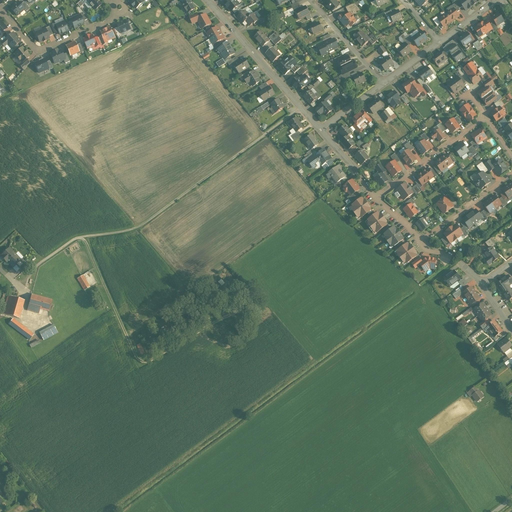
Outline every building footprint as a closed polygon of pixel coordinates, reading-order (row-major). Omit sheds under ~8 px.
[(89,0),(87,2),(90,4),(89,5),(92,8),(95,11),(102,5),(99,2),(98,0),(89,0)] [(131,0),(130,1),(129,2),(132,4),(131,5),(133,7),(134,7),(136,9),(139,6),(140,7),(141,6),(142,5),(143,4),(143,3),(144,2),(142,1),(143,1),(142,0),(131,0)] [(189,0),(186,2),(182,4),(182,5),(188,14),(188,13),(191,12),(195,9),(192,3),(189,0)] [(239,5),(234,0),(225,0),(223,3),(228,8),(227,8),(231,12),(239,5)] [(334,0),(326,0),(323,2),(331,11),(339,5),(334,0)] [(459,1),(457,0),(456,0),(453,2),(455,4),(459,9),(462,7),(459,2),(459,1)] [(460,0),(459,1),(459,2),(462,7),(465,11),(469,8),(470,8),(472,7),(466,0),(460,0)] [(20,5),(18,2),(13,6),(10,9),(17,16),(24,10),(20,5)] [(29,9),(24,2),(20,5),(24,10),(26,12),(29,9)] [(354,3),(345,8),(348,13),(350,12),(353,15),(359,9),(354,3)] [(455,4),(451,6),(453,9),(456,13),(460,10),(459,9),(455,4)] [(301,9),(295,12),(299,20),(306,17),(310,15),(308,11),(307,11),(306,7),(301,9)] [(292,9),(283,13),(285,17),(294,13),(292,9)] [(453,9),(446,15),(451,22),(458,16),(456,13),(453,9)] [(392,14),(389,15),(390,16),(393,22),(402,18),(398,11),(392,14)] [(88,19),(83,13),(82,12),(79,14),(79,15),(82,22),(88,19)] [(246,12),(243,14),(242,13),(240,15),(237,18),(242,24),(247,20),(250,17),(246,12)] [(197,13),(189,16),(192,24),(196,22),(195,19),(198,17),(197,13)] [(350,13),(344,18),(341,15),(338,18),(342,23),(342,24),(344,26),(345,26),(346,27),(349,25),(351,27),(355,23),(354,21),(354,18),(350,13)] [(498,13),(497,13),(494,15),(494,16),(492,18),(494,22),(497,26),(499,24),(500,23),(503,21),(502,19),(502,18),(500,16),(499,16),(498,13)] [(259,20),(253,14),(250,17),(247,20),(249,22),(248,24),(250,26),(253,23),(254,24),(259,20)] [(79,15),(74,17),(75,18),(70,20),(74,29),(83,24),(82,22),(79,15)] [(205,15),(197,19),(202,29),(211,24),(205,15)] [(438,20),(441,24),(443,27),(451,22),(446,15),(438,20)] [(438,20),(436,17),(432,20),(437,26),(441,24),(438,20)] [(127,21),(117,25),(118,28),(121,34),(125,32),(125,33),(131,30),(130,30),(131,29),(127,21)] [(489,25),(486,21),(480,25),(486,33),(492,30),(492,29),(489,25)] [(64,22),(56,26),(55,24),(53,25),(56,33),(58,32),(59,35),(63,34),(66,33),(65,32),(68,31),(64,22)] [(499,24),(497,26),(494,22),(492,23),(497,31),(501,28),(499,24)] [(319,23),(309,27),(313,35),(322,30),(319,23)] [(480,25),(474,29),(477,33),(479,37),(482,35),(482,36),(486,33),(480,25)] [(49,27),(44,29),(45,29),(48,37),(53,35),(49,27)] [(110,28),(101,32),(103,37),(105,41),(114,36),(110,28)] [(213,30),(207,33),(207,34),(210,39),(220,33),(217,28),(213,30)] [(45,29),(35,33),(39,43),(43,42),(46,41),(46,40),(49,39),(48,37),(45,29)] [(422,32),(416,37),(416,36),(412,39),(414,41),(418,47),(428,39),(422,31),(421,32),(422,32)] [(269,41),(261,32),(259,34),(258,34),(254,37),(262,47),(269,41)] [(6,39),(1,43),(4,47),(7,44),(11,49),(12,49),(17,45),(20,42),(13,33),(6,39)] [(220,33),(210,39),(213,44),(213,45),(219,41),(224,39),(220,33)] [(362,33),(355,39),(362,46),(369,41),(370,40),(369,38),(367,39),(362,33)] [(467,33),(462,37),(458,39),(464,47),(472,40),(467,33)] [(412,39),(409,35),(406,38),(407,39),(410,44),(414,41),(412,39)] [(92,36),(90,37),(89,36),(86,37),(87,38),(84,40),(88,49),(92,47),(93,47),(92,47),(95,45),(97,45),(94,39),(92,36)] [(374,36),(370,40),(369,41),(372,45),(377,40),(374,36)] [(277,38),(273,42),(276,45),(282,40),(279,37),(277,38)] [(334,39),(324,44),(325,45),(328,52),(329,52),(338,47),(334,39)] [(454,41),(446,47),(447,50),(448,50),(452,56),(451,56),(456,63),(464,57),(459,51),(457,53),(457,52),(459,50),(456,46),(457,45),(454,41)] [(74,43),(66,46),(70,56),(77,52),(78,52),(76,46),(74,43)] [(229,43),(219,49),(225,60),(235,53),(229,43)] [(405,43),(397,50),(403,57),(411,50),(405,43)] [(325,45),(318,48),(322,56),(329,53),(329,52),(328,52),(325,45)] [(386,52),(382,47),(378,50),(382,55),(386,52)] [(24,51),(22,48),(14,55),(21,63),(26,60),(29,57),(27,54),(25,51),(24,51)] [(275,52),(272,49),(266,54),(273,62),(280,56),(276,51),(275,52)] [(57,51),(52,52),(53,54),(50,55),(54,64),(63,60),(64,60),(62,55),(60,51),(57,52),(57,51)] [(440,52),(432,58),(437,65),(446,59),(442,53),(440,52)] [(348,56),(338,61),(342,68),(342,69),(352,64),(351,63),(348,56)] [(237,57),(227,62),(229,65),(232,63),(234,66),(240,62),(237,57)] [(290,57),(285,62),(284,62),(278,68),(284,75),(291,70),(291,69),(297,65),(295,63),(290,57)] [(388,57),(379,64),(385,71),(394,65),(388,57)] [(42,59),(38,61),(39,62),(34,64),(38,73),(48,69),(45,63),(44,59),(43,60),(42,59)] [(223,59),(216,63),(219,68),(226,64),(223,59)] [(26,60),(21,63),(18,64),(23,70),(30,64),(26,60)] [(240,62),(234,66),(239,74),(250,67),(246,60),(242,62),(241,61),(240,62)] [(352,64),(342,69),(342,68),(340,69),(342,74),(348,71),(348,72),(357,67),(354,62),(351,63),(352,64)] [(469,76),(477,70),(472,63),(464,69),(469,76)] [(297,65),(291,69),(291,70),(294,74),(300,69),(297,65)] [(303,66),(300,69),(294,74),(296,72),(300,76),(301,76),(307,71),(303,66)] [(427,67),(418,74),(425,84),(428,81),(426,79),(433,74),(427,67)] [(481,67),(477,70),(482,76),(486,73),(481,67)] [(469,76),(468,77),(474,84),(480,80),(483,78),(482,76),(477,70),(469,76)] [(250,75),(244,78),(244,79),(247,84),(250,82),(252,85),(256,83),(256,84),(260,82),(256,76),(257,75),(255,71),(250,75)] [(248,72),(239,77),(242,81),(244,79),(244,78),(250,75),(248,72)] [(486,73),(482,76),(483,78),(480,80),(483,84),(490,79),(486,73)] [(362,74),(353,78),(357,86),(366,81),(362,74)] [(433,74),(426,79),(428,81),(429,83),(436,78),(433,74)] [(304,76),(300,80),(298,77),(291,83),(299,92),(305,86),(310,82),(304,76)] [(458,78),(457,77),(452,80),(459,90),(464,87),(463,85),(458,78)] [(416,85),(411,79),(402,86),(408,93),(410,92),(414,98),(416,97),(417,97),(420,95),(420,94),(421,93),(416,85)] [(490,79),(483,84),(485,87),(487,86),(488,88),(493,84),(490,79)] [(459,90),(452,80),(447,84),(448,85),(453,92),(454,94),(459,90)] [(266,83),(259,87),(262,92),(269,87),(266,83)] [(427,94),(421,85),(416,85),(421,93),(424,96),(427,94)] [(485,87),(477,93),(483,100),(492,93),(488,88),(487,86),(485,87)] [(262,92),(259,94),(264,101),(274,95),(269,87),(262,92)] [(313,95),(310,91),(303,96),(307,101),(307,102),(310,105),(320,97),(316,93),(313,95)] [(394,91),(386,98),(391,105),(393,103),(400,99),(394,91)] [(328,94),(322,100),(324,103),(325,102),(326,102),(331,98),(328,94)] [(385,110),(377,99),(367,107),(373,114),(378,111),(381,115),(386,111),(385,110)] [(279,100),(271,105),(276,113),(284,108),(279,100)] [(500,100),(494,104),(497,109),(499,107),(500,108),(503,105),(500,100)] [(268,102),(261,107),(263,110),(270,106),(268,102)] [(324,103),(315,111),(320,116),(323,113),(325,116),(332,110),(326,102),(325,102),(324,103)] [(468,105),(460,111),(468,121),(469,121),(469,122),(473,119),(472,118),(476,115),(468,105)] [(497,109),(491,114),(492,115),(492,116),(493,117),(496,121),(505,115),(500,108),(499,107),(497,109)] [(394,114),(389,108),(385,110),(386,111),(390,117),(394,114)] [(362,111),(357,115),(357,116),(352,120),(356,125),(353,128),(358,134),(372,122),(362,111)] [(390,117),(386,111),(381,115),(386,121),(391,118),(390,117)] [(462,123),(457,117),(453,119),(458,126),(462,123)] [(303,128),(296,118),(289,123),(297,133),(299,132),(303,128)] [(453,119),(449,122),(448,122),(446,123),(446,124),(446,125),(452,133),(459,128),(458,126),(453,119)] [(511,124),(510,121),(502,126),(507,132),(511,128),(511,124)] [(445,131),(440,124),(436,126),(439,129),(442,133),(445,131)] [(342,129),(339,131),(339,132),(339,131),(342,134),(341,134),(345,139),(348,136),(352,133),(345,126),(342,129)] [(442,133),(439,129),(433,133),(433,134),(430,136),(433,140),(436,138),(440,142),(445,138),(442,133)] [(480,130),(475,134),(473,133),(471,135),(474,140),(477,144),(481,141),(483,141),(485,139),(485,138),(486,138),(480,130)] [(297,133),(293,136),(296,140),(302,136),(299,132),(297,133)] [(424,133),(420,136),(424,141),(425,142),(429,139),(424,133)] [(318,145),(311,135),(304,140),(308,146),(310,145),(312,148),(313,149),(313,148),(318,145)] [(355,144),(348,136),(345,139),(341,142),(348,150),(355,144)] [(362,139),(356,144),(359,147),(365,142),(362,139)] [(477,144),(474,140),(470,143),(472,146),(475,151),(480,147),(477,144)] [(425,142),(424,141),(416,147),(422,155),(430,149),(425,142)] [(409,142),(404,146),(407,151),(408,150),(410,152),(414,149),(409,142)] [(467,150),(462,143),(460,144),(460,145),(458,146),(454,149),(456,151),(456,153),(457,155),(458,155),(460,157),(466,153),(468,152),(467,150)] [(475,151),(472,146),(467,150),(468,152),(466,153),(468,157),(470,155),(472,157),(477,153),(475,151)] [(330,159),(324,150),(314,156),(314,157),(317,155),(320,160),(323,164),(320,166),(321,166),(325,163),(330,159)] [(407,151),(401,156),(404,159),(403,160),(408,166),(416,160),(410,152),(408,150),(407,151)] [(361,151),(355,156),(362,165),(369,159),(361,151)] [(308,156),(305,158),(308,162),(314,157),(314,156),(312,153),(308,156)] [(400,161),(395,154),(390,157),(394,161),(396,164),(400,161)] [(314,157),(308,162),(311,166),(320,160),(317,155),(314,157)] [(448,157),(446,155),(442,158),(442,157),(440,158),(447,167),(452,163),(448,157)] [(456,162),(451,155),(448,157),(452,163),(453,164),(456,162)] [(447,167),(440,158),(438,160),(435,163),(436,165),(441,172),(441,171),(447,167)] [(330,159),(325,163),(328,167),(334,163),(330,159)] [(493,165),(492,166),(494,169),(499,176),(507,170),(507,169),(507,168),(505,165),(504,165),(500,160),(493,165)] [(396,164),(394,161),(390,164),(390,167),(387,169),(393,177),(401,171),(396,164)] [(490,161),(484,165),(488,171),(489,172),(494,169),(492,166),(493,165),(490,161)] [(484,165),(482,163),(476,167),(482,174),(483,173),(484,174),(488,171),(484,165)] [(385,171),(380,164),(375,168),(380,175),(382,174),(385,171)] [(441,172),(436,165),(433,168),(439,175),(442,172),(441,171),(441,172)] [(339,166),(326,175),(328,179),(331,177),(331,178),(332,177),(337,183),(341,180),(344,177),(340,171),(341,170),(339,166)] [(429,171),(427,169),(423,172),(423,171),(421,172),(428,181),(433,177),(429,171)] [(437,176),(432,169),(429,171),(433,177),(434,178),(437,176)] [(428,181),(421,172),(419,174),(420,174),(416,177),(418,179),(422,186),(422,185),(428,181)] [(482,174),(474,180),(476,183),(475,183),(475,185),(477,187),(478,187),(479,186),(481,189),(490,182),(484,174),(483,173),(482,174)] [(380,175),(375,179),(380,186),(387,181),(382,174),(380,175)] [(422,186),(418,179),(415,182),(417,185),(420,189),(423,186),(422,185),(422,186)] [(352,180),(344,187),(343,189),(345,192),(348,192),(350,196),(351,196),(355,193),(359,190),(352,180)] [(407,186),(405,184),(397,190),(404,200),(413,194),(412,194),(414,193),(411,189),(410,187),(407,187),(407,186)] [(417,185),(411,189),(414,193),(416,195),(422,191),(420,189),(417,185)] [(450,193),(445,186),(439,190),(445,197),(450,193)] [(511,191),(508,186),(502,190),(504,193),(507,197),(508,199),(509,199),(511,197),(511,196),(511,191)] [(355,193),(351,196),(350,196),(347,198),(348,200),(350,203),(351,203),(358,198),(355,193)] [(498,200),(495,196),(490,199),(488,200),(495,209),(501,205),(498,200)] [(502,197),(498,200),(501,205),(503,208),(507,205),(505,202),(504,200),(502,197)] [(446,198),(437,204),(444,214),(453,207),(446,198)] [(363,201),(362,199),(352,206),(353,207),(351,209),(358,218),(360,217),(361,218),(371,211),(369,209),(370,208),(364,200),(363,201)] [(411,199),(404,204),(407,208),(411,204),(412,205),(415,203),(411,199)] [(488,200),(487,201),(483,205),(486,209),(489,213),(490,213),(495,209),(488,200)] [(407,208),(404,210),(407,214),(410,219),(418,213),(412,205),(411,204),(407,208)] [(489,213),(486,209),(482,212),(487,218),(491,215),(490,213),(489,213)] [(476,210),(471,214),(470,214),(469,215),(475,223),(482,218),(479,214),(476,210)] [(487,218),(482,212),(479,214),(482,218),(484,222),(487,219),(487,218)] [(377,213),(368,221),(369,223),(368,224),(374,232),(375,231),(377,233),(387,226),(385,223),(386,222),(380,215),(379,216),(377,213)] [(424,213),(418,217),(420,221),(423,218),(424,219),(427,216),(424,213)] [(469,215),(468,215),(468,216),(463,220),(464,222),(468,228),(469,228),(475,223),(469,215)] [(420,221),(416,224),(422,232),(430,226),(429,225),(424,219),(423,218),(420,221)] [(468,228),(464,222),(461,224),(463,227),(466,232),(470,229),(469,228),(468,228)] [(456,225),(451,228),(449,229),(457,239),(460,237),(459,236),(462,234),(459,230),(456,225)] [(463,227),(459,230),(462,234),(464,237),(468,235),(466,232),(463,227)] [(394,228),(384,235),(386,237),(385,238),(390,246),(391,245),(393,247),(403,240),(401,237),(397,230),(396,231),(394,228)] [(449,229),(447,230),(448,231),(443,234),(445,237),(450,243),(453,241),(454,242),(457,239),(449,229)] [(450,243),(445,237),(441,240),(446,247),(451,244),(450,243)] [(491,239),(485,243),(490,249),(492,248),(496,246),(491,239)] [(410,245),(408,246),(407,244),(397,252),(398,253),(397,254),(404,263),(405,262),(406,264),(416,257),(415,255),(416,254),(410,245)] [(9,248),(1,257),(6,263),(7,262),(13,268),(15,266),(21,261),(20,260),(15,255),(9,248)] [(490,249),(484,253),(491,263),(499,257),(492,248),(490,249)] [(419,258),(412,264),(415,269),(420,265),(419,264),(422,262),(419,258)] [(435,259),(427,258),(422,262),(419,264),(420,265),(421,267),(423,267),(426,271),(429,268),(434,269),(435,259)] [(28,266),(22,259),(20,260),(21,261),(15,266),(22,272),(28,266)] [(453,272),(448,276),(444,279),(450,287),(460,279),(454,271),(453,271),(453,272)] [(89,288),(82,275),(77,279),(84,291),(89,288)] [(508,276),(503,280),(500,282),(500,283),(504,289),(508,286),(511,283),(511,281),(511,282),(508,276)] [(463,279),(458,283),(462,288),(467,284),(463,279)] [(500,283),(496,286),(502,295),(503,294),(508,301),(511,297),(511,292),(508,286),(504,289),(500,283)] [(462,288),(452,295),(456,299),(463,294),(465,292),(462,288)] [(465,292),(463,294),(470,304),(479,298),(471,288),(465,292)] [(234,308),(220,291),(215,295),(230,312),(234,308)] [(52,301),(31,295),(27,311),(38,314),(40,309),(49,312),(52,301)] [(24,301),(8,296),(2,314),(19,319),(24,301)] [(477,307),(473,310),(474,310),(478,316),(487,309),(485,307),(484,307),(482,304),(477,307)] [(487,309),(478,316),(483,322),(487,319),(491,316),(489,313),(489,312),(487,309)] [(33,334),(10,318),(7,323),(29,339),(33,334)] [(489,326),(487,327),(493,334),(490,336),(492,339),(502,332),(494,322),(489,326)] [(53,325),(39,333),(43,340),(57,333),(53,325)] [(181,327),(172,332),(176,339),(185,334),(181,327)] [(481,328),(469,338),(473,344),(477,341),(475,337),(483,331),(481,328)] [(506,339),(497,346),(503,353),(511,347),(506,339)] [(160,342),(154,345),(157,350),(163,347),(160,342)] [(143,343),(137,345),(143,358),(148,356),(143,343)] [(475,386),(467,392),(469,396),(472,394),(477,401),(484,396),(479,388),(477,389),(475,386)]
